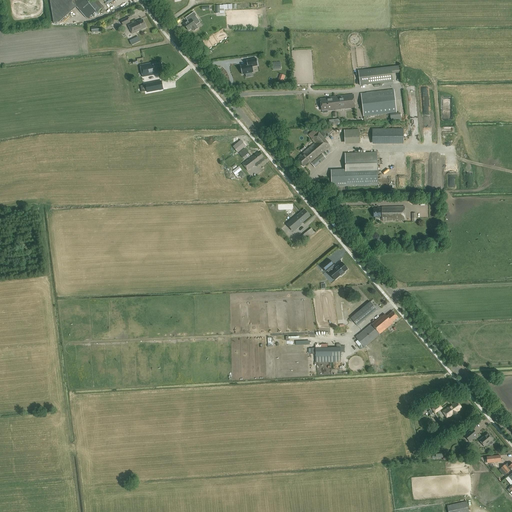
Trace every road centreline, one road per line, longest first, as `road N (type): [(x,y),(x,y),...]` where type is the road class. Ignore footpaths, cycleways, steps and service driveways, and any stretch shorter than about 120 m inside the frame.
road 1 (tertiary): [(511,435),(144,0)]
road 2 (track): [(391,292),(511,283)]
